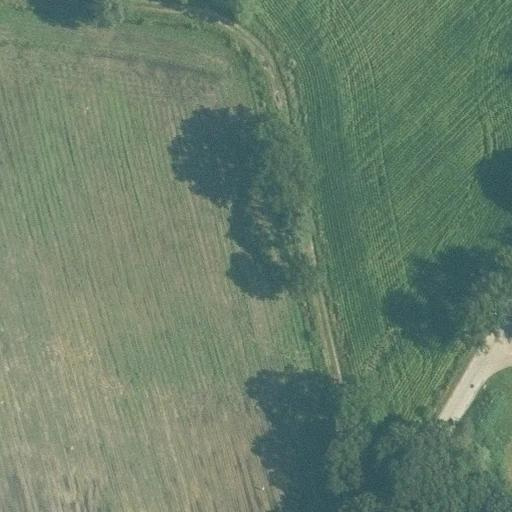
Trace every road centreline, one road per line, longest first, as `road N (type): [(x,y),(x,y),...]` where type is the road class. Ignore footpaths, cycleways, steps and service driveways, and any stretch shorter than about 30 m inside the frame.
road 1 (track): [(44,0),(207,16),(249,38),(277,82),(354,441),(374,474),(407,490)]
road 2 (unclassified): [(394,511),(501,330)]
